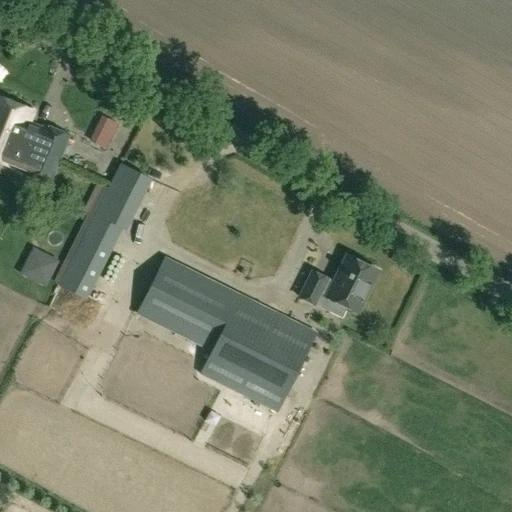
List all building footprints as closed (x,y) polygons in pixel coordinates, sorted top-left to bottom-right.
[(43,128),(43,129),(29,123),(34,111),(13,103),(0,97),(0,164),(10,169),(23,173),(49,184),(58,162),(69,136),(44,126),(43,128)] [(87,299),(122,228),(93,214),(59,282),(87,299)] [(311,271),(299,298),(315,306),(321,293),(357,311),(377,271),(345,255),(332,282),(326,280),(327,279),(311,271)] [(142,306),(216,343),(237,300),(163,263),(142,306)] [(237,300),(216,343),(200,376),(277,413),(316,335),(239,297),(237,300)]
